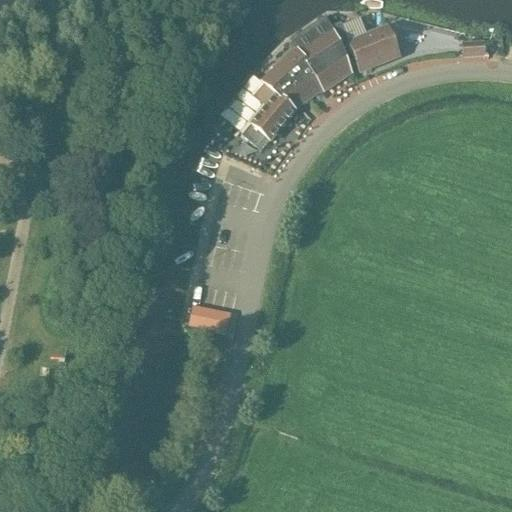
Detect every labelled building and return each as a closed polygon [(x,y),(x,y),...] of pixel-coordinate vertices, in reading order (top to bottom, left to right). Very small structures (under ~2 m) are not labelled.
[(341,29),(331,33),(331,34),(335,43),(338,50),(347,47),(347,45),(341,29)] [(358,75),(397,59),(386,30),(347,45),(347,47),(358,75)] [(252,75),(216,120),(239,139),(253,150),(262,140),(268,144),(293,114),(291,113),(321,93),(322,95),(349,77),(338,50),(335,43),(331,34),(298,56),(294,50),(260,83),(252,75)] [(462,59),(483,58),(482,46),(461,47),(462,59)] [(219,294),(216,309),(232,312),(235,297),(219,294)] [(230,316),(191,308),(187,329),(226,336),(230,316)]
